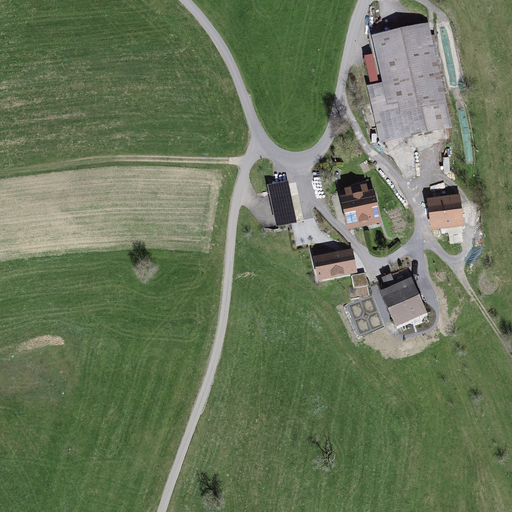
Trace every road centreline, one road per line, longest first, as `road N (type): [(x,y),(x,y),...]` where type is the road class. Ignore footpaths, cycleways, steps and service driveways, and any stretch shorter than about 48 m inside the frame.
road 1 (unclassified): [(274,146),(253,158),(243,179),(224,301),(161,511)]
road 2 (unclassified): [(367,0),(328,133),(316,148),(292,154),(274,146)]
road 3 (unclassified): [(274,146),(257,129),(227,58),(182,0)]
